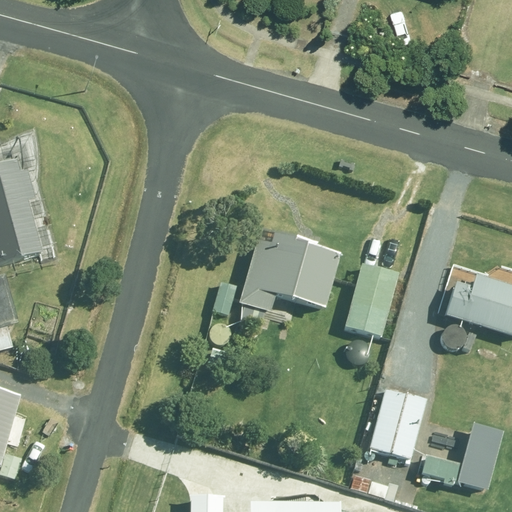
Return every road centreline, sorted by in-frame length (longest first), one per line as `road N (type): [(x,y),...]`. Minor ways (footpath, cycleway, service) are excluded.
road 1 (residential): [(72,511),(190,70)]
road 2 (unclassified): [(190,70),(511,162)]
road 3 (unclassified): [(0,14),(131,51)]
